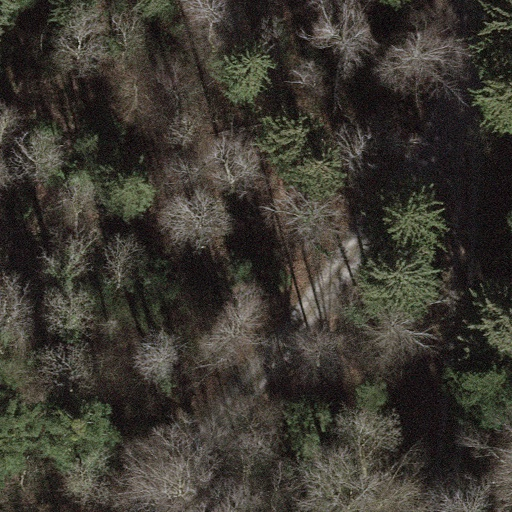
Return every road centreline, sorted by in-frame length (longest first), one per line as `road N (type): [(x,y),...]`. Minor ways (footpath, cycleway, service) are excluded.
road 1 (track): [(141,511),(363,245),(477,77)]
road 2 (track): [(477,77),(453,453),(442,511)]
